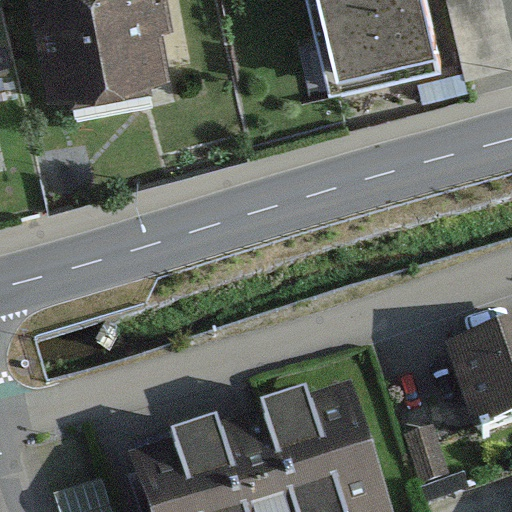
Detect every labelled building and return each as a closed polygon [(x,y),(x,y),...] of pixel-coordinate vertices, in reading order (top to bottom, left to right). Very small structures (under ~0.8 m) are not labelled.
[(152,0),(40,0),(54,91),(163,75),(152,0)] [(303,0),(327,92),(438,64),(422,0),(450,0),(470,78),(511,67),(511,49),(499,0),(303,0)] [(0,138),(18,134),(0,66),(0,138)] [(86,105),(168,94),(165,76),(84,87),(86,105)] [(511,341),(453,361),(479,438),(511,427),(511,341)] [(390,511),(349,394),(139,467),(154,511),(390,511)]
